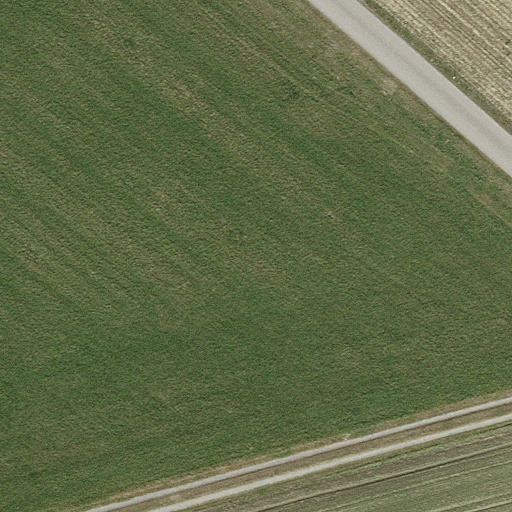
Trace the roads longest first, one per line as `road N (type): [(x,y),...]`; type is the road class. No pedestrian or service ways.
road 1 (track): [(511,414),(151,511)]
road 2 (track): [(511,156),(330,0)]
